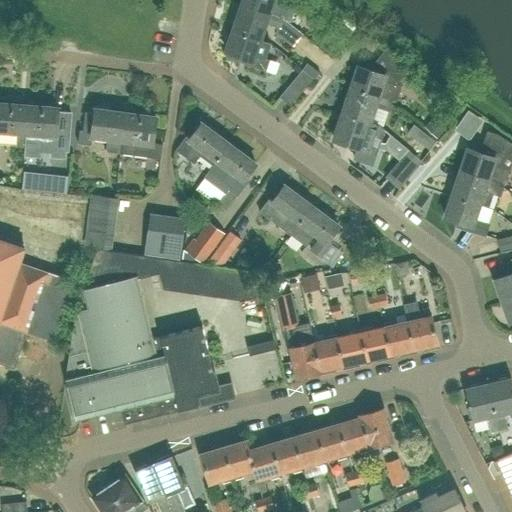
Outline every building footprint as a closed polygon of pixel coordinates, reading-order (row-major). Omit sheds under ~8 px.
[(242,0),(241,4),(268,13),(272,0),(279,0),(284,2),(285,0),(242,0)] [(241,4),(232,31),(259,40),(264,23),(277,26),(276,32),(292,45),(300,34),(281,19),(281,17),(268,13),(241,4)] [(225,57),(226,58),(265,71),(269,60),(264,58),(269,43),(259,40),(232,31),(225,52),(226,52),(225,57)] [(339,45),(331,32),(318,40),(325,53),(339,45)] [(358,66),(351,87),(391,101),(396,102),(401,88),(396,84),(410,66),(387,47),(375,63),(372,70),(358,66)] [(312,78),(302,70),(280,98),(290,106),(312,78)] [(351,87),(342,112),(369,122),(374,106),(388,110),(391,101),(351,87)] [(24,133),(27,106),(0,103),(0,130),(18,132),(17,146),(23,147),(24,133)] [(57,108),(27,106),(24,133),(23,147),(23,155),(39,156),(40,151),(49,152),(49,156),(64,157),(64,150),(67,150),(69,121),(70,110),(57,109),(57,108)] [(120,153),(125,113),(95,109),(94,113),(84,112),(82,130),(78,130),(77,143),(90,145),(92,136),(107,138),(106,151),(120,153)] [(342,112),(333,140),(356,147),(352,158),(371,164),(383,130),(383,131),(384,130),(378,125),(369,122),(342,112)] [(125,113),(120,153),(159,158),(161,145),(151,142),(155,117),(125,113)] [(430,119),(423,128),(437,139),(444,130),(430,119)] [(199,155),(212,165),(228,144),(200,123),(190,138),(186,136),(176,150),(193,163),(199,155)] [(434,137),(425,130),(416,141),(425,149),(434,137)] [(468,148),(461,169),(504,183),(509,167),(500,163),(511,147),(511,142),(497,134),(487,130),(481,147),(483,148),(481,153),(468,148)] [(421,162),(396,140),(386,152),(398,163),(385,178),(398,189),(421,162)] [(228,144),(212,165),(208,169),(203,176),(224,191),(226,188),(236,195),(247,181),(244,178),(254,164),(228,144)] [(461,169),(452,195),(488,207),(493,193),(500,195),(504,183),(461,169)] [(289,235),(298,222),(311,206),(283,185),(273,200),(268,197),(258,211),(289,235)] [(63,193),(54,259),(88,271),(97,249),(84,247),(90,197),(63,193)] [(452,195),(445,216),(466,224),(465,228),(485,235),(488,225),(475,222),(478,205),(488,207),(452,195)] [(92,196),(88,220),(113,224),(116,199),(115,199),(115,200),(93,197),(93,196),(92,196)] [(0,199),(0,358),(10,362),(17,342),(9,339),(5,351),(0,350),(46,215),(22,207),(23,203),(10,198),(9,202),(0,199)] [(311,206),(298,222),(319,237),(310,250),(319,257),(330,243),(327,240),(338,226),(311,206)] [(145,253),(161,255),(167,217),(151,214),(150,216),(151,217),(146,252),(145,251),(145,253)] [(183,219),(167,217),(161,255),(177,258),(178,256),(177,256),(182,221),(183,221),(183,219)] [(113,224),(88,220),(85,245),(86,245),(86,244),(108,247),(108,248),(110,248),(113,224)] [(224,234),(209,223),(188,252),(203,263),(224,234)] [(241,240),(230,232),(207,264),(222,266),(241,240)] [(511,248),(511,235),(497,240),(500,251),(511,248)] [(259,273),(97,248),(82,289),(74,312),(64,378),(75,420),(120,409),(124,423),(198,405),(198,404),(222,398),(219,388),(229,386),(228,384),(216,387),(201,326),(151,339),(136,279),(160,273),(164,289),(238,299),(263,294),(259,273)] [(511,272),(494,279),(501,301),(511,296),(511,258),(511,259),(511,260),(511,272)] [(409,273),(407,262),(394,264),(397,276),(409,273)] [(382,266),(369,269),(372,281),(385,279),(382,266)] [(372,281),(369,269),(350,272),(353,285),(372,281)] [(344,286),(341,273),(325,277),(328,290),(344,286)] [(320,289),(316,274),(300,278),(303,292),(320,289)] [(347,285),(331,291),(334,301),(350,296),(347,285)] [(290,293),(278,296),(285,328),(286,330),(283,330),(287,346),(289,345),(290,347),(289,347),(296,377),(320,372),(320,370),(313,342),(309,325),(298,327),(290,293)] [(387,305),(385,293),(368,296),(371,309),(387,305)] [(511,296),(501,301),(509,322),(511,320),(511,296)] [(430,316),(406,321),(413,349),(437,344),(430,316)] [(406,321),(383,326),(390,355),(413,349),(406,321)] [(383,326),(360,332),(366,360),(390,355),(383,326)] [(360,332),(336,337),(343,365),(366,360),(360,332)] [(336,337),(313,342),(320,370),(343,365),(336,337)] [(276,349),(273,340),(247,346),(249,355),(276,349)] [(255,354),(258,378),(286,374),(282,350),(255,354)] [(487,383),(498,430),(507,428),(503,412),(511,410),(511,386),(510,378),(506,379),(504,377),(498,379),(497,381),(487,383)] [(498,430),(487,383),(477,386),(476,384),(469,386),(468,388),(464,389),(469,408),(467,409),(469,417),(471,416),(471,420),(486,416),(490,432),(498,430)] [(358,415),(359,417),(360,417),(368,446),(391,439),(382,408),(358,415)] [(360,417),(359,417),(337,424),(346,453),(368,446),(360,417)] [(346,453),(337,424),(315,430),(323,459),(346,453)] [(323,459),(315,430),(292,437),(301,466),(323,459)] [(301,466),(292,437),(270,443),(279,473),(301,466)] [(231,476),(253,470),(254,469),(248,450),(246,440),(223,447),(231,476)] [(279,473),(270,443),(248,450),(254,469),(253,470),(256,479),(279,473)] [(208,483),(231,476),(223,447),(200,454),(208,483)] [(511,452),(497,459),(501,468),(498,470),(511,501),(511,452)] [(158,461),(152,464),(172,511),(207,511),(206,511),(184,511),(175,490),(183,487),(183,486),(186,484),(182,473),(178,475),(170,456),(168,457),(167,455),(157,459),(158,461)] [(405,482),(398,459),(385,463),(392,486),(405,482)] [(155,499),(160,511),(172,511),(152,464),(146,467),(145,464),(135,469),(136,471),(134,472),(147,502),(155,499)] [(352,472),(355,484),(364,482),(361,470),(352,472)] [(355,484),(352,472),(345,474),(348,486),(355,484)] [(137,511),(144,508),(124,475),(102,490),(99,488),(93,492),(93,495),(91,497),(101,511),(137,511)] [(319,495),(316,483),(301,487),(304,498),(300,499),(303,511),(306,511),(314,510),(310,498),(319,495)] [(434,511),(458,500),(450,484),(418,500),(422,507),(411,511),(434,511)] [(15,488),(0,487),(0,497),(15,499),(15,488)] [(270,496),(262,499),(265,511),(274,509),(270,496)] [(230,511),(226,499),(214,503),(216,511),(230,511)] [(263,511),(265,511),(262,499),(254,501),(257,511),(263,511)] [(464,511),(458,500),(434,511),(464,511)] [(27,511),(27,501),(2,503),(3,511),(27,511)]
